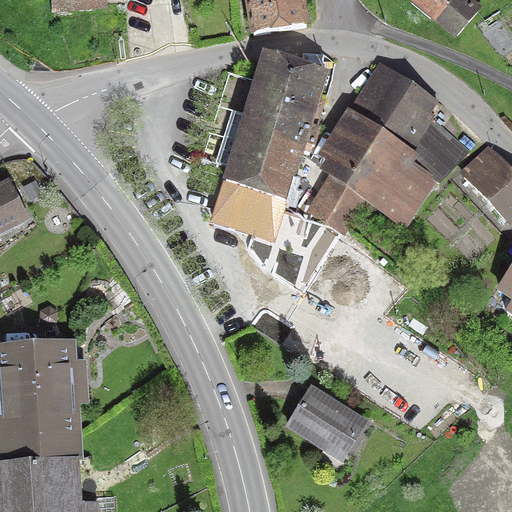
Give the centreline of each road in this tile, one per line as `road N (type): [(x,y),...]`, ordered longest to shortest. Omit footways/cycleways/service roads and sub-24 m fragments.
road 1 (secondary): [(33,115),(88,168),(139,236),(211,378),(252,511)]
road 2 (tertiary): [(342,42),(261,42),(33,115)]
road 3 (tertiary): [(511,151),(435,75),(342,42)]
